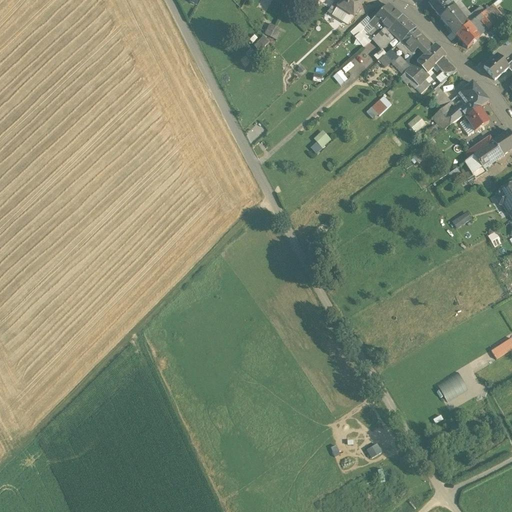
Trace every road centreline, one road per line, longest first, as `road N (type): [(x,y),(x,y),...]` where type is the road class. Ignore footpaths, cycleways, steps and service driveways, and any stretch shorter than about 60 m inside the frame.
road 1 (track): [(169,0),(309,278),(441,494)]
road 2 (track): [(0,472),(269,199)]
road 3 (tertiary): [(387,0),(423,26),(511,125)]
